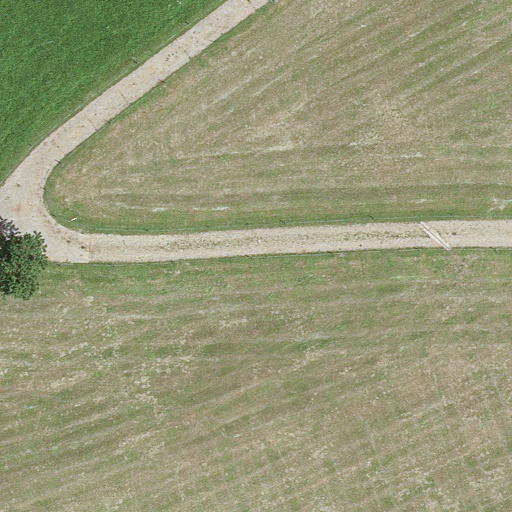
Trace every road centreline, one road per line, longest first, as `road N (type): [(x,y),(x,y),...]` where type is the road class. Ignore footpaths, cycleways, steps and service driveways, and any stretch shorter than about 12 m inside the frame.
road 1 (track): [(35,229),(59,243),(96,247),(511,239)]
road 2 (track): [(250,0),(40,162),(23,195),(35,229)]
